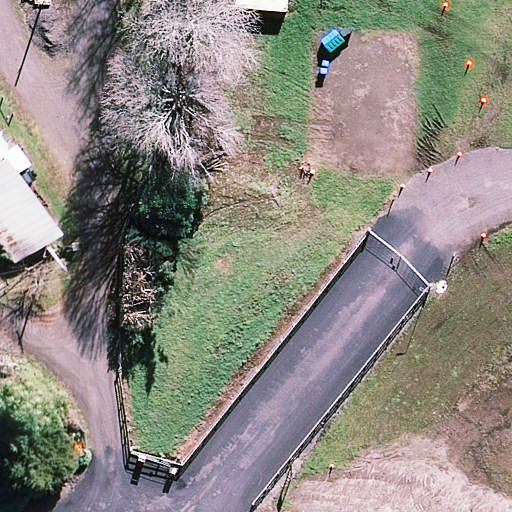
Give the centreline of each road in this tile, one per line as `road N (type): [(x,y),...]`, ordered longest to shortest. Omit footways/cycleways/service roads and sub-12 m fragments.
road 1 (track): [(230,511),(241,415),(511,255)]
road 2 (track): [(94,376),(106,0)]
road 3 (track): [(131,511),(94,376),(0,301)]
